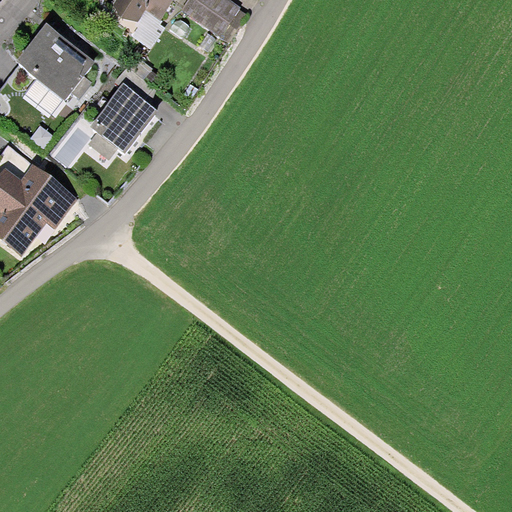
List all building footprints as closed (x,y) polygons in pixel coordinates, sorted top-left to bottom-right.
[(122,0),(124,1),(113,18),(136,34),(144,22),(160,33),(183,0),(122,0)] [(241,17),(217,0),(193,0),(180,18),(220,47),(241,17)] [(92,69),(46,36),(18,75),(64,108),(92,69)] [(158,124),(119,96),(88,140),(126,167),(158,124)] [(0,242),(20,257),(45,222),(57,231),(78,202),(66,193),(48,180),(33,170),(36,166),(9,147),(0,159),(0,242)]
